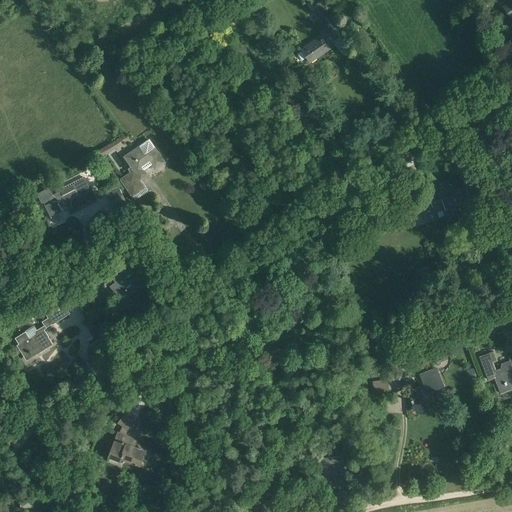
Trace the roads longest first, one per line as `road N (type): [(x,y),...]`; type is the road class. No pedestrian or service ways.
road 1 (unclassified): [(29,430),(92,377),(511,87)]
road 2 (track): [(511,488),(358,511)]
